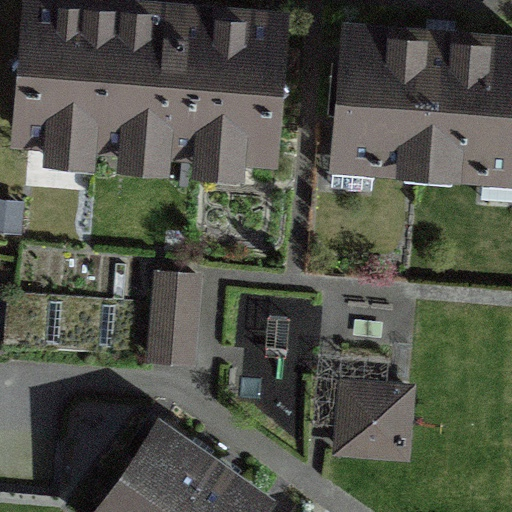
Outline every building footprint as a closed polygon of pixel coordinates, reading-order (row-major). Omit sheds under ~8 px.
[(291,25),(37,8),(28,154),(281,171),(291,25)] [(511,185),(511,45),(356,35),(346,174),(511,185)] [(195,372),(195,282),(156,282),(156,372),(195,372)] [(377,300),(347,300),(346,324),(376,325),(377,300)] [(411,466),(412,392),(343,391),(342,465),(411,466)] [(174,511),(212,459),(159,422),(94,511),(174,511)] [(212,459),(174,511),(265,511),(272,502),(212,459)]
